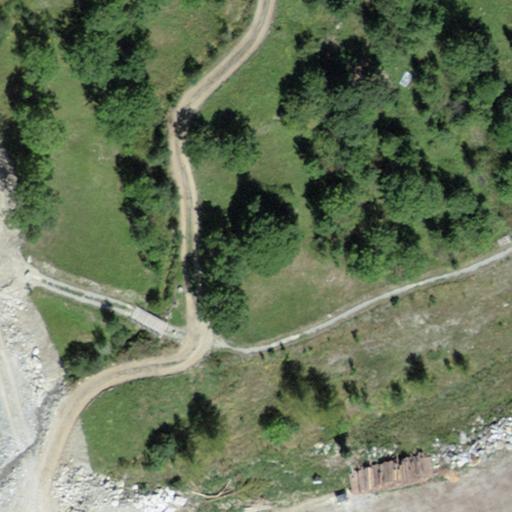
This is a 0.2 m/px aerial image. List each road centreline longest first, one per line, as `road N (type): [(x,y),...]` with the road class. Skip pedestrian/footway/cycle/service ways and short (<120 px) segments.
road 1 (track): [(265,0),(263,20),(184,108),(175,135),(205,339),(132,344),(41,391),(60,485),(85,511)]
road 2 (tertiary): [(511,390),(247,511)]
